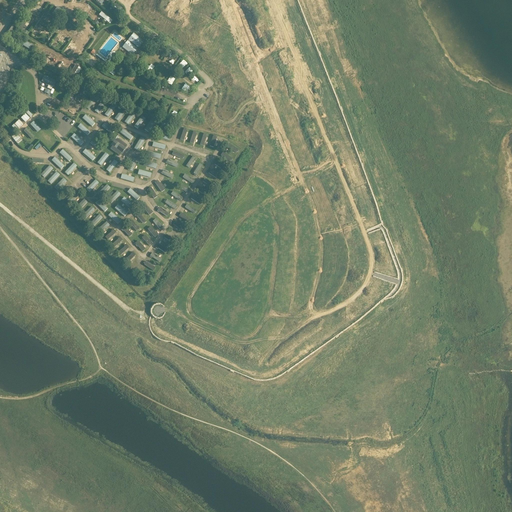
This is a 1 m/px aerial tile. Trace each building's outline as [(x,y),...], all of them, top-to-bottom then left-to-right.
[(87,14),(93,7),(89,3),(82,10),(87,14)] [(38,6),(32,18),(36,21),(43,9),(38,6)] [(99,15),(110,24),(113,20),(101,11),(99,15)] [(70,21),(67,25),(75,31),(78,28),(70,21)] [(45,37),(49,30),(39,24),(32,35),(35,37),(39,32),(45,37)] [(66,40),(68,42),(70,39),(60,31),(58,34),(62,37),(60,40),(64,44),(66,40)] [(125,44),(122,47),(132,55),(144,41),(134,33),(125,44)] [(80,35),(77,38),(87,46),(90,43),(80,35)] [(77,54),(80,56),(85,49),(73,39),(70,43),(79,51),(77,54)] [(33,46),(24,41),(22,45),(30,50),(33,46)] [(47,88),(52,90),(56,80),(44,76),(42,82),(49,84),(47,88)] [(85,106),(88,109),(96,99),(92,96),(85,106)] [(94,111),(98,113),(106,103),(102,100),(94,111)] [(104,114),(108,117),(115,107),(112,104),(104,114)] [(114,118),(118,121),(126,111),(122,108),(114,118)] [(124,121),(128,124),(136,114),(132,111),(124,121)] [(91,126),(95,123),(85,114),(82,118),(91,126)] [(134,126),(137,129),(145,118),(141,116),(134,126)] [(144,129),(148,132),(155,122),(152,119),(144,129)] [(111,134),(114,131),(104,122),(101,126),(111,134)] [(87,135),(90,132),(80,123),(77,127),(87,135)] [(130,140),(133,137),(122,129),(119,132),(130,140)] [(105,142),(108,139),(98,130),(95,134),(105,142)] [(80,145),(83,142),(74,133),(70,137),(80,145)] [(134,148),(138,151),(144,139),(140,137),(134,148)] [(128,146),(118,138),(115,141),(114,140),(111,144),(112,146),(110,149),(120,156),(122,153),(126,149),(125,149),(128,146)] [(99,151),(102,148),(93,139),(90,143),(99,151)] [(239,150),(229,143),(227,146),(236,152),(237,151),(238,152),(239,150)] [(62,149),(59,153),(68,162),(72,158),(62,149)] [(92,161),(95,157),(85,149),(82,152),(92,161)] [(185,155),(173,151),(172,154),(182,159),(182,158),(183,158),(185,155)] [(109,155),(105,152),(97,162),(100,165),(109,155)] [(233,159),(223,152),(220,155),(229,161),(230,160),(231,161),(233,159)] [(193,156),(186,166),(189,168),(195,159),(195,158),(195,157),(193,156)] [(54,157),(51,160),(61,169),(64,166),(54,157)] [(136,159),(131,157),(127,170),(132,171),(136,159)] [(117,162),(113,159),(105,170),(109,173),(117,162)] [(226,168),(217,161),(214,164),(223,170),(224,170),(225,170),(226,168)] [(77,166),(73,163),(64,172),(68,175),(77,166)] [(196,176),(203,166),(199,164),(193,173),(194,173),(194,174),(196,176)] [(52,168),(49,165),(40,175),(44,178),(52,168)] [(150,178),(151,173),(138,170),(137,174),(150,178)] [(160,173),(171,178),(173,175),(163,170),(163,171),(162,170),(160,173)] [(220,176),(210,170),(208,173),(217,179),(218,178),(219,179),(220,176)] [(59,175),(56,171),(47,181),(50,184),(59,175)] [(133,182),(134,177),(121,174),(120,178),(133,182)] [(195,180),(185,174),(182,177),(192,183),(192,182),(193,183),(195,180)] [(66,181),(63,178),(54,187),(57,190),(66,181)] [(215,184),(204,178),(202,181),(212,187),(212,186),(213,187),(215,184)] [(98,183),(95,179),(86,189),(89,192),(98,183)] [(154,182),(161,192),(165,190),(158,181),(157,181),(157,180),(154,182)] [(189,189),(179,183),(177,186),(186,192),(187,191),(187,192),(189,189)] [(110,187),(107,184),(97,193),(101,196),(110,187)] [(157,197),(150,187),(147,189),(147,190),(148,192),(149,192),(153,199),(157,197)] [(209,193),(198,187),(196,190),(206,196),(206,195),(207,196),(209,193)] [(136,201),(140,197),(130,188),(127,192),(136,201)] [(79,194),(76,191),(67,200),(70,204),(79,194)] [(120,194),(117,191),(108,200),(111,203),(120,194)] [(183,197),(173,191),(170,194),(180,200),(180,199),(181,200),(183,197)] [(203,202),(192,195),(190,198),(200,205),(200,204),(201,204),(203,202)] [(130,209),(133,205),(124,197),(120,200),(130,209)] [(87,202),(84,199),(75,208),(78,211),(87,202)] [(104,212),(107,208),(98,199),(95,203),(104,212)] [(177,206),(167,199),(165,203),(174,209),(175,208),(177,206)] [(150,211),(145,204),(142,206),(149,215),(153,212),(151,210),(150,211)] [(197,211),(187,204),(184,207),(194,213),(194,212),(195,213),(197,211)] [(124,217),(127,213),(117,205),(114,208),(124,217)] [(94,210),(91,206),(82,215),(85,219),(94,210)] [(169,213),(159,207),(157,210),(157,211),(159,212),(166,216),(169,213)] [(117,224),(121,220),(111,212),(108,215),(117,224)] [(146,222),(138,213),(135,215),(142,224),(143,223),(144,224),(146,222)] [(191,219),(181,213),(179,216),(188,222),(188,221),(189,221),(191,219)] [(102,217),(99,214),(90,223),(93,226),(102,217)] [(160,224),(155,219),(152,221),(160,230),(163,227),(162,226),(163,226),(161,223),(160,224)] [(137,227),(132,220),(129,222),(136,231),(140,228),(138,226),(137,227)] [(185,228),(175,221),(173,224),(182,231),(183,230),(185,228)] [(109,225),(106,222),(96,230),(100,233),(109,225)] [(123,231),(129,237),(132,234),(124,226),(121,229),(123,231)] [(156,233),(150,226),(147,229),(155,238),(158,234),(157,232),(156,233)] [(111,231),(104,237),(107,240),(116,233),(113,229),(111,231)] [(176,241),(166,234),(164,238),(173,244),(174,243),(176,241)] [(150,241),(144,235),(141,237),(149,246),(153,243),(151,241),(150,241)] [(118,239),(111,245),(113,248),(122,240),(119,236),(117,238),(118,239)] [(137,246),(142,252),(145,249),(138,241),(135,243),(136,244),(135,245),(137,247),(137,246)] [(158,248),(165,253),(167,250),(158,243),(155,247),(157,249),(158,248)] [(124,247),(117,252),(120,255),(129,248),(126,244),(124,246),(124,247)] [(131,254),(124,260),(127,263),(135,255),(132,252),(130,253),(131,254)] [(152,257),(159,262),(161,259),(152,252),(149,256),(151,258),(152,257)] [(155,268),(145,261),(144,264),(144,265),(153,271),(155,268)]
